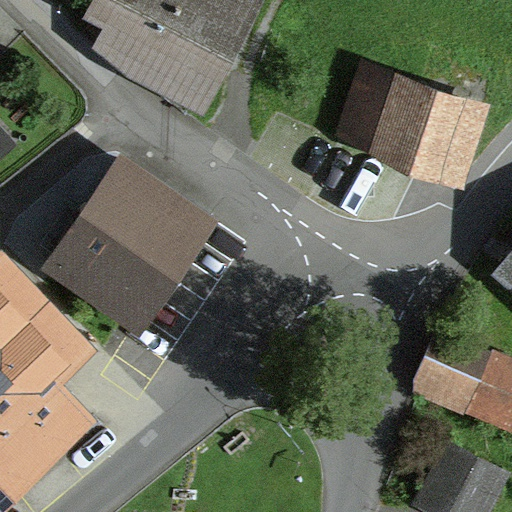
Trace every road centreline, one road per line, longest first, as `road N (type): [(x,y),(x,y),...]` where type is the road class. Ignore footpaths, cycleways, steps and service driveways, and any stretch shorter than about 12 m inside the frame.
road 1 (residential): [(123,107),(377,272)]
road 2 (unclassified): [(69,511),(235,368)]
road 3 (unclassified): [(235,368),(324,293),(377,272)]
road 4 (unclassified): [(377,272),(451,227),(511,168)]
road 5 (unclassified): [(366,426),(390,339),(377,272)]
road 6 (residential): [(0,206),(123,107)]
road 7 (residential): [(17,0),(123,107)]
road 8 (unclassified): [(366,426),(235,368)]
